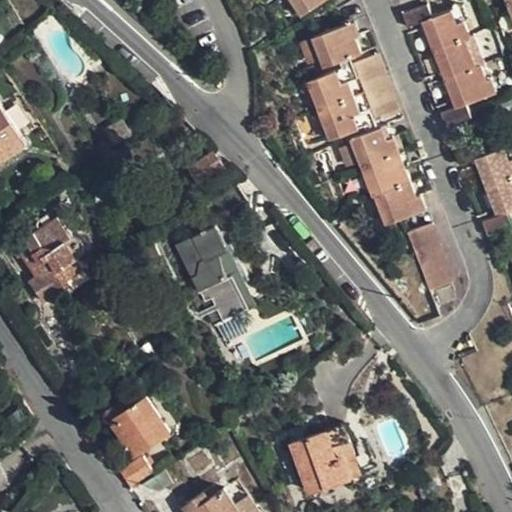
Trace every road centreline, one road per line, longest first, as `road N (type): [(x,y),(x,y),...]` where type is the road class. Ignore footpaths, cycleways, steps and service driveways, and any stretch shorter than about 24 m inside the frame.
road 1 (tertiary): [(85,0),(222,126),(418,358),(470,429),(506,511)]
road 2 (residential): [(0,321),(130,511)]
